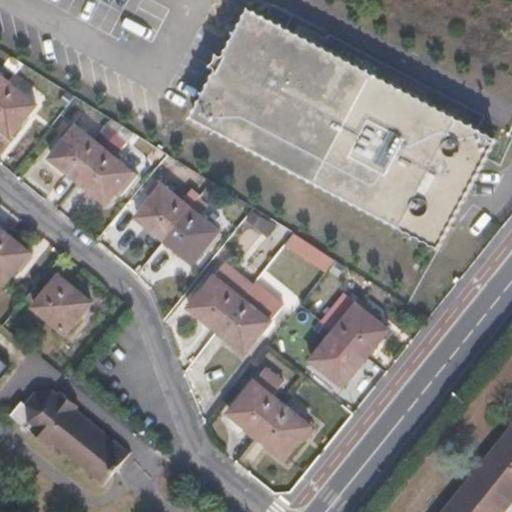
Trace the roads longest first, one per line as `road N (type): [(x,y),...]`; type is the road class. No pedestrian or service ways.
road 1 (residential): [(0,182),(132,289),(200,454),(269,511)]
road 2 (secondary): [(326,511),(511,281)]
